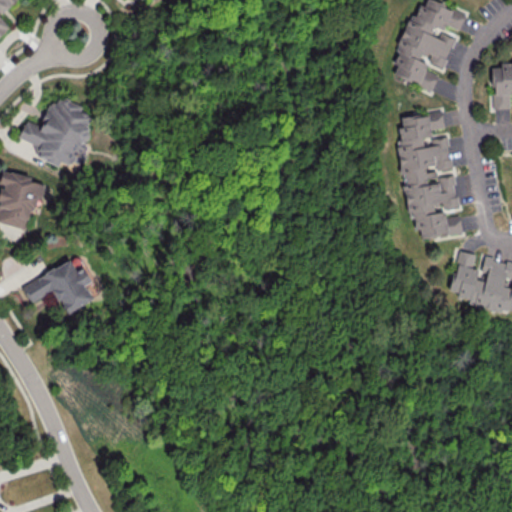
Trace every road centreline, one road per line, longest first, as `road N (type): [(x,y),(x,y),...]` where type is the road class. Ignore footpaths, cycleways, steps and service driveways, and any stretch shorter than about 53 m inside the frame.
road 1 (residential): [(511,12),(485,34),(467,91),(485,224),(511,239)]
road 2 (residential): [(0,334),(51,420),(88,511)]
